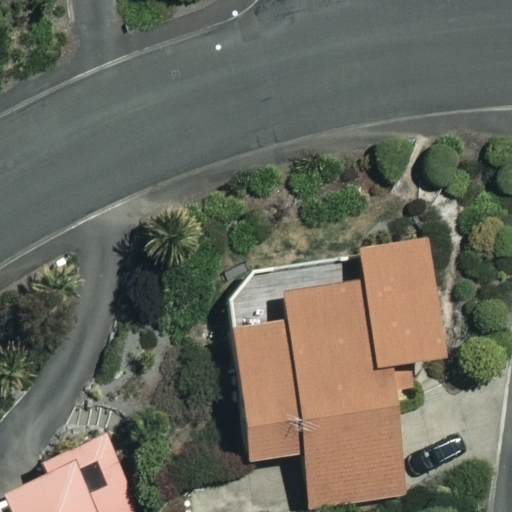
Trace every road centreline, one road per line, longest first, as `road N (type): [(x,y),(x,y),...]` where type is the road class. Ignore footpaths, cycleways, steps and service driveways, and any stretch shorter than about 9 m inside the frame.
road 1 (residential): [(345,65),(233,91),(111,134),(0,190)]
road 2 (residential): [(511,64),(345,65)]
